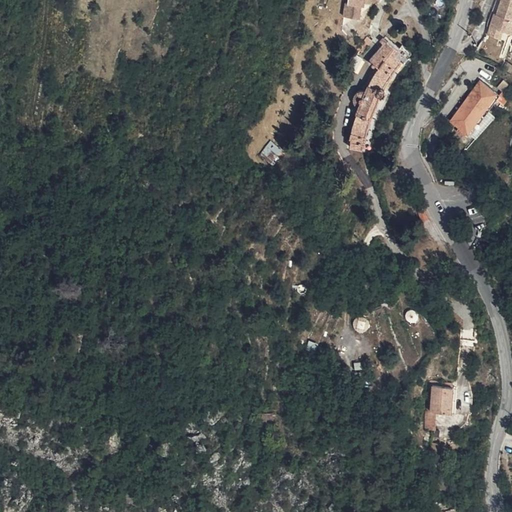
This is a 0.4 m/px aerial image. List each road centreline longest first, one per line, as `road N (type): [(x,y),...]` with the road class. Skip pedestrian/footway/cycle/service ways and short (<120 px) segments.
road 1 (secondary): [(497,511),(490,472),(506,378),(498,327),(413,157),(414,123),(433,84)]
road 2 (unknown): [(410,0),(358,68),(341,122),(349,154),(420,289)]
